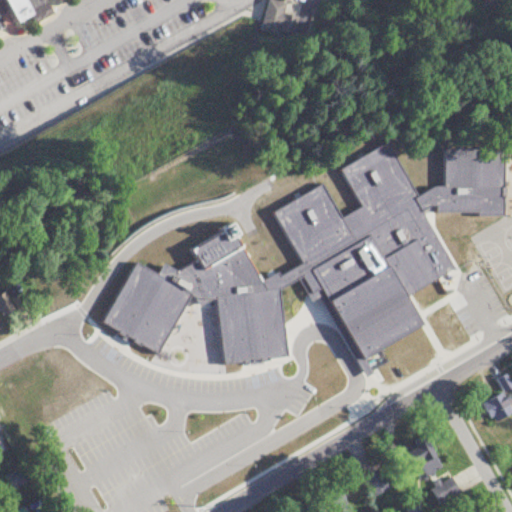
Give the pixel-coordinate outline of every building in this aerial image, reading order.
[(14,0),(0,0),(0,19),(5,28),(24,17),(21,12),(14,0)] [(40,0),(21,12),(14,0),(40,0)] [(263,0),(255,29),(282,37),(288,16),(278,13),(282,0),(263,0)] [(360,358),(422,322),(405,291),(449,267),(379,141),(332,165),(352,203),(335,212),(315,177),(267,205),(292,247),(271,258),(245,211),(143,271),(179,336),(196,328),(201,337),(309,277),(360,358)] [(511,405),(506,391),(479,400),(486,424),(507,417),(504,407),(511,405)] [(457,494),(448,477),(425,490),(434,506),(457,494)]
